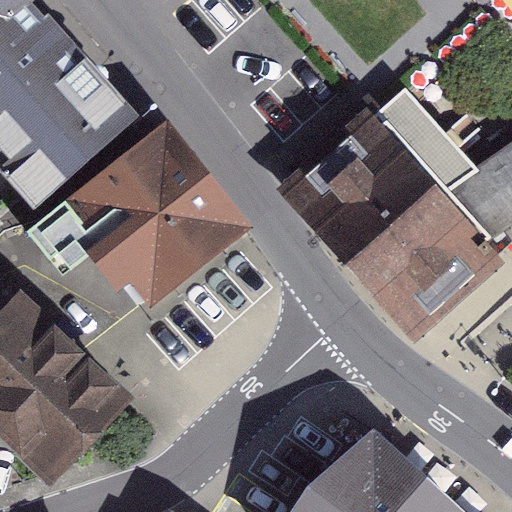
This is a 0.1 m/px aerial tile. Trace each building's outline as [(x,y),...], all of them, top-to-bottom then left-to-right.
[(121,130),(8,0),(0,0),(0,160),(36,202),(121,130)] [(511,155),(479,183),(407,99),(296,192),(413,330),(493,262),(484,251),(511,226),(511,155)] [(233,240),(167,147),(36,240),(62,276),(92,255),(118,291),(135,280),(149,300),(233,240)] [(120,413),(24,318),(0,342),(0,435),(49,485),(120,413)] [(454,511),(375,444),(316,490),(349,511),(454,511)] [(349,511),(316,490),(301,511),(349,511)]
